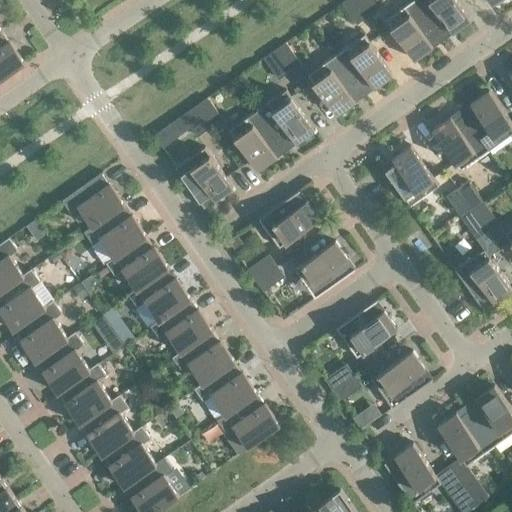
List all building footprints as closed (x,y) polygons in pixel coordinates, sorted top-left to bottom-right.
[(367,15),(356,0),(345,0),(341,3),(355,23),(367,15)] [(378,7),(373,0),(356,0),(367,15),(378,7)] [(439,35),(414,0),(413,0),(386,19),(414,59),(433,46),(429,41),(439,35)] [(457,0),(414,0),(439,35),(449,28),(452,33),(471,19),(457,0)] [(3,31),(3,30),(0,32),(0,80),(25,62),(23,59),(21,60),(2,32),(3,31)] [(364,34),(336,54),(361,90),(371,83),(374,88),(393,75),(364,34)] [(300,62),(286,42),(275,50),(289,70),(300,62)] [(289,70),(275,50),(263,58),(277,78),(289,70)] [(308,74),(300,62),(289,70),(302,89),(303,88),(302,87),(312,80),(336,114),(355,101),(351,97),(361,90),(336,54),(308,74)] [(286,89),(258,109),(283,145),(293,138),(296,143),(315,130),(286,89)] [(474,108),(464,115),(489,150),(511,133),(511,122),(489,90),(470,103),(474,108)] [(222,117),(208,97),(196,105),(210,125),(222,117)] [(210,125),(196,105),(182,115),(196,135),(210,125)] [(283,145),(258,109),(230,129),(258,170),(276,156),(273,152),(283,145)] [(489,150),(464,115),(454,122),(451,117),(432,130),(461,170),(489,150)] [(383,165),(382,165),(410,206),(439,185),(411,145),(392,158),(396,163),(386,169),(383,165)] [(205,147),(176,167),(204,207),(205,206),(202,202),(211,195),(215,200),(233,187),(205,147)] [(103,173),(102,171),(61,200),(70,213),(78,208),(91,226),(83,232),(84,232),(125,204),(123,201),(121,202),(102,174),(103,173)] [(470,182),(458,190),(472,209),(484,202),(470,182)] [(300,191),(299,190),(259,218),(280,247),(320,219),(307,200),(302,204),(295,194),(300,191)] [(472,209),(458,190),(447,198),(461,217),(472,209)] [(498,221),(484,202),(472,209),(486,229),(498,221)] [(125,204),(84,232),(93,245),(100,239),(113,257),(106,263),(106,264),(147,235),(145,232),(144,233),(124,205),(125,204)] [(486,229),(472,209),(461,217),(475,237),(486,229)] [(237,234),(227,240),(235,251),(245,244),(237,234)] [(147,236),(147,235),(106,264),(115,276),(123,270),(136,289),(128,294),(128,295),(169,266),(167,263),(166,264),(146,237),(147,236)] [(18,250),(9,237),(0,243),(0,291),(32,269),(31,269),(23,274),(10,256),(18,250)] [(295,269),(315,298),(355,269),(354,268),(350,272),(343,262),(348,259),(335,240),(295,269)] [(63,259),(68,256),(69,249),(66,245),(58,251),(63,259)] [(511,288),(484,249),(455,269),(483,310),(485,309),(481,304),(490,297),(494,302),(511,289),(511,288)] [(62,257),(58,251),(50,256),(54,262),(62,257)] [(267,255),(248,269),(256,280),(275,266),(267,255)] [(169,267),(169,266),(128,295),(137,307),(145,302),(158,320),(150,326),(191,298),(189,295),(188,296),(168,268),(169,267)] [(283,277),(275,266),(256,280),(263,291),(283,277)] [(40,282),(32,269),(0,291),(0,308),(12,326),(11,327),(13,329),(54,301),(53,300),(45,306),(32,287),(40,282)] [(97,282),(92,275),(82,282),(89,292),(93,289),(91,286),(97,282)] [(88,294),(80,282),(73,287),(81,299),(88,294)] [(192,299),(191,298),(150,326),(159,339),(167,333),(180,352),(172,357),(172,358),(213,329),(211,326),(210,327),(190,299),(192,299)] [(377,301),(377,300),(336,328),(357,357),(397,329),(384,310),(379,313),(373,304),(377,301)] [(62,313),(54,301),(13,329),(13,330),(15,329),(34,357),(33,358),(35,361),(76,332),(75,331),(67,337),(54,318),(62,313)] [(113,307),(103,314),(111,326),(121,319),(113,307)] [(110,325),(102,314),(92,321),(99,332),(110,325)] [(214,330),(213,329),(172,358),(181,370),(189,365),(202,383),(194,389),(195,389),(235,361),(233,358),(232,359),(212,331),(214,330)] [(84,344),(76,332),(35,361),(37,361),(56,388),(55,389),(57,392),(98,363),(97,363),(90,368),(77,350),(84,344)] [(372,378),(392,407),(433,379),(432,378),(427,381),(420,372),(425,369),(412,350),(372,378)] [(236,361),(235,361),(195,389),(203,402),(211,396),(224,414),(216,420),(217,421),(257,392),(255,389),(254,390),(235,362),(236,361)] [(106,376),(98,363),(57,392),(58,393),(59,392),(78,420),(77,421),(79,424),(120,395),(119,394),(112,400),(99,381),(106,376)] [(345,365),(325,379),(333,390),(353,376),(345,365)] [(360,387),(353,376),(333,390),(341,401),(360,387)] [(479,403),(469,410),(494,445),(511,432),(511,409),(494,385),(476,398),(479,403)] [(258,393),(257,392),(217,421),(225,433),(233,427),(247,447),(280,424),(278,420),(276,421),(257,394),(258,393)] [(129,407),(120,395),(79,424),(80,424),(81,423),(101,451),(99,452),(101,455),(142,426),(134,431),(121,413),(129,407)] [(181,410),(177,405),(176,404),(169,408),(174,415),(181,410)] [(494,445),(469,410),(460,417),(456,412),(438,425),(461,459),(451,466),(478,504),(489,496),(467,465),(494,445)] [(151,438),(142,426),(101,455),(102,456),(103,455),(123,483),(121,484),(123,486),(164,458),(164,457),(156,462),(143,444),(151,438)] [(385,462),(384,463),(412,503),(441,483),(461,511),(466,511),(478,504),(451,466),(437,476),(413,442),(395,455),(398,460),(389,467),(385,462)] [(173,470),(164,458),(123,486),(124,487),(125,486),(143,511),(155,511),(179,495),(165,475),(173,470)] [(0,508),(16,497),(2,478),(0,479),(0,508)] [(357,511),(340,488),(320,502),(326,511),(357,511)] [(0,511),(26,511),(16,497),(0,508),(0,511)] [(326,511),(320,502),(305,511),(326,511)]
